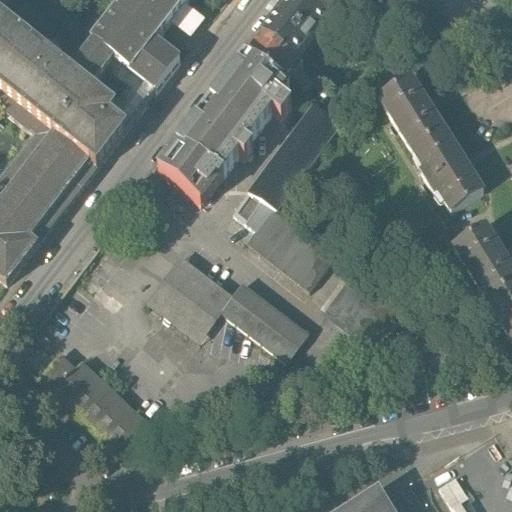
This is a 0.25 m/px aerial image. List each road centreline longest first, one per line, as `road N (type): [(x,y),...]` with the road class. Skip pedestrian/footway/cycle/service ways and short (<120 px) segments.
road 1 (residential): [(262,0),(0,331)]
road 2 (residential): [(105,500),(511,403)]
road 3 (residential): [(105,500),(0,394)]
